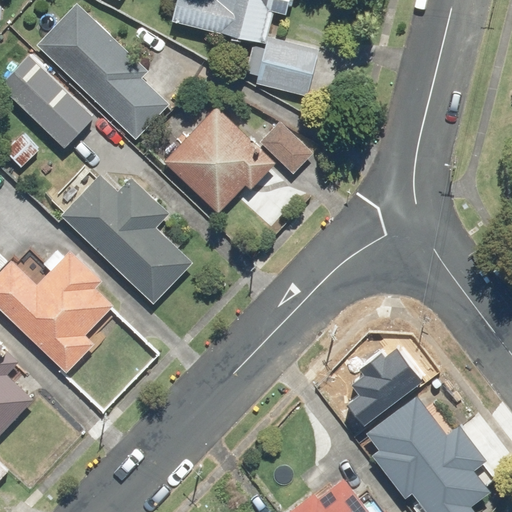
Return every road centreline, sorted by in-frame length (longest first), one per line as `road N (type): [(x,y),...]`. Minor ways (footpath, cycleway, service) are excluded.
road 1 (tertiary): [(95,511),(407,208)]
road 2 (unclassified): [(407,208),(457,0)]
road 3 (tertiary): [(407,208),(511,348)]
